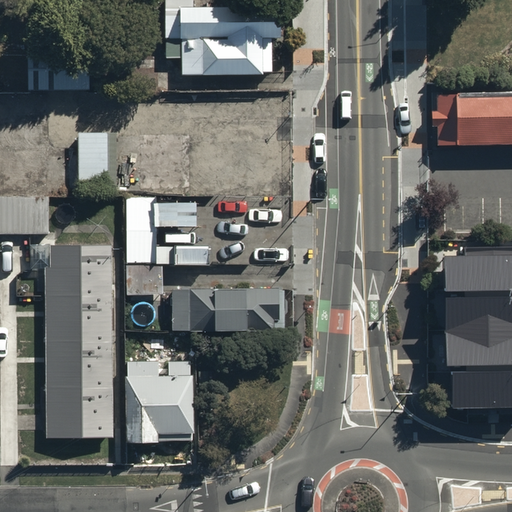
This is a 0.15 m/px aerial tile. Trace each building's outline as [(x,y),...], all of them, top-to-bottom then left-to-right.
[(191,0),(162,0),(163,57),(180,57),(181,72),(261,71),(261,69),(273,69),(272,34),(279,34),(279,4),(192,5),(191,0)] [(30,90),(90,89),(89,46),(29,47),(30,90)] [(511,90),(436,92),(436,108),(431,108),(431,123),(438,123),(438,138),(511,137),(511,90)] [(109,192),(108,133),(77,133),(77,146),(0,147),(0,160),(0,193),(109,192)] [(152,193),(126,193),(127,289),(163,289),(163,260),(153,260),(152,193)] [(46,197),(0,197),(0,234),(47,234),(46,197)] [(50,433),(114,432),(111,242),(48,243),(50,433)] [(207,245),(171,245),(171,264),(207,264),(207,245)] [(511,254),(453,255),(453,288),(462,287),(462,295),(453,295),(454,328),(454,359),(465,358),(465,369),(454,369),(455,403),(468,403),(511,402),(511,254)] [(279,282),(168,284),(169,328),(280,327),(280,322),(285,322),(285,288),(279,288),(279,282)] [(192,431),(191,361),(167,361),(168,374),(158,375),(158,361),(126,361),(127,443),(159,442),(159,432),(192,431)]
